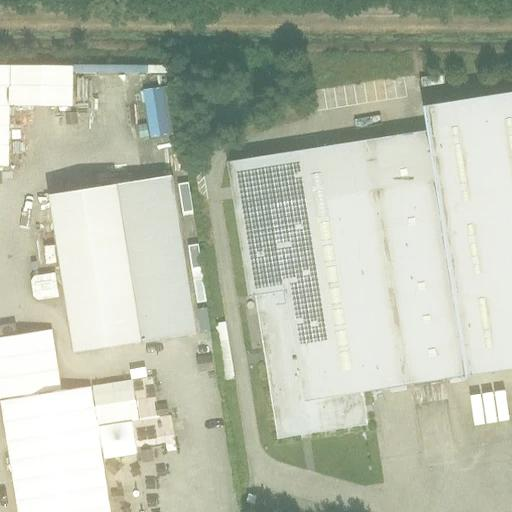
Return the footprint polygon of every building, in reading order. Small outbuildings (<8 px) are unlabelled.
[(0,165),(10,165),(10,106),(75,106),(75,64),(0,63),(0,165)] [(169,135),(166,87),(147,88),(150,136),(169,135)] [(245,300),(253,299),(275,440),(368,426),(363,393),(511,369),(511,98),(427,111),(430,132),(223,164),(245,300)] [(176,186),(55,205),(79,357),(199,339),(176,186)] [(133,381),(0,402),(0,407),(17,511),(112,511),(98,429),(140,422),(133,381)]
